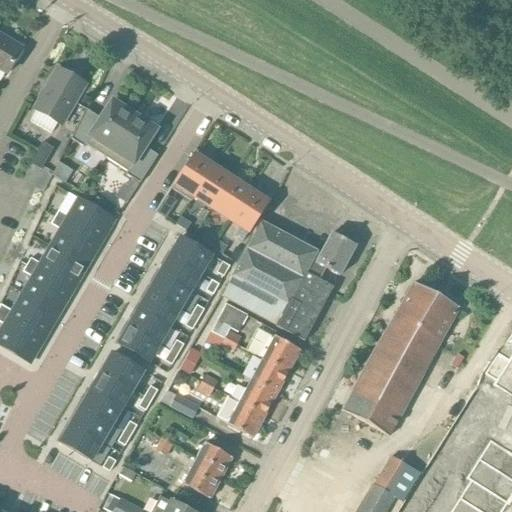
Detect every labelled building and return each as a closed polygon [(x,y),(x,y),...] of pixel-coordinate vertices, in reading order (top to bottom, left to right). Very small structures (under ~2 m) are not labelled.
[(0,72),(7,77),(23,50),(0,36),(0,72)] [(36,111),(29,122),(50,135),(57,123),(63,126),(85,85),(78,80),(76,76),(73,73),(69,72),(64,73),(57,69),(34,110),(36,111)] [(85,110),(70,140),(83,148),(84,146),(105,159),(133,117),(125,112),(127,109),(116,102),(114,104),(111,103),(100,120),(85,110)] [(133,117),(105,159),(127,173),(125,176),(139,185),(157,157),(154,155),(144,148),(155,131),(152,129),(153,127),(142,120),(141,122),(133,117)] [(40,171),(53,150),(43,143),(30,165),(40,171)] [(193,199),(212,168),(193,156),(171,190),(190,203),(193,199)] [(212,168),(193,199),(210,210),(230,179),(212,168)] [(230,180),(210,210),(211,211),(227,221),(229,222),(249,192),(246,190),(231,180),(230,180)] [(130,181),(126,187),(133,191),(137,185),(130,181)] [(249,192),(229,222),(230,223),(234,226),(247,234),(255,222),(267,203),(250,192),(249,192)] [(156,213),(164,219),(174,203),(166,198),(156,213)] [(57,211),(53,218),(61,223),(99,245),(114,221),(76,199),(65,216),(57,211)] [(175,225),(186,232),(190,224),(179,217),(175,225)] [(57,230),(47,247),(85,269),(99,245),(61,223),(53,218),(49,226),(57,230)] [(261,225),(221,298),(304,343),(304,342),(333,289),(319,281),(326,270),(339,277),(355,247),(331,234),(320,256),(261,225)] [(201,241),(201,242),(211,249),(219,254),(221,255),(222,255),(226,247),(223,246),(216,241),(206,234),(201,241)] [(174,248),(169,256),(199,274),(204,266),(209,257),(179,240),(174,248)] [(29,259),(25,266),(33,270),(72,293),(85,269),(47,247),(37,264),(29,259)] [(234,248),(228,259),(235,263),(241,253),(234,248)] [(169,256),(159,274),(189,292),(199,274),(169,256)] [(221,263),(215,274),(222,278),(228,267),(221,263)] [(29,277),(20,294),(58,316),(72,293),(33,270),(25,266),(21,273),(29,277)] [(159,274),(148,292),(178,310),(189,292),(159,274)] [(210,282),(204,292),(211,296),(217,286),(210,282)] [(388,436),(459,309),(414,284),(343,411),(388,436)] [(148,292),(138,309),(166,326),(168,327),(175,315),(178,310),(148,292)] [(0,305),(0,315),(5,319),(43,341),(58,316),(20,294),(10,311),(0,305)] [(237,334),(242,326),(247,317),(225,305),(210,333),(224,340),(220,347),(233,354),(241,339),(228,332),(229,330),(237,334)] [(195,307),(190,317),(197,321),(202,311),(195,307)] [(138,309),(128,327),(158,345),(163,336),(168,327),(166,326),(138,309)] [(0,324),(1,325),(0,327),(0,348),(29,365),(43,341),(5,319),(0,315),(0,324)] [(190,317),(184,327),(191,331),(197,321),(190,317)] [(128,327),(117,345),(147,363),(158,345),(128,327)] [(273,338),(261,360),(267,363),(288,373),(299,353),(300,352),(279,341),(273,338)] [(175,342),(169,352),(176,356),(182,346),(175,342)] [(169,352),(163,362),(170,366),(176,356),(169,352)] [(497,354),(484,375),(495,382),(492,386),(511,398),(511,354),(508,361),(497,354)] [(110,356),(100,373),(131,391),(141,374),(110,356)] [(261,360),(250,381),(256,384),(277,394),(288,373),(267,363),(261,360)] [(189,378),(178,372),(171,384),(178,387),(186,384),(189,378)] [(100,373),(90,390),(120,409),(131,391),(100,373)] [(209,398),(217,383),(205,376),(197,391),(209,398)] [(264,417),(277,394),(250,381),(238,403),(264,417)] [(149,388),(143,398),(150,402),(156,392),(149,388)] [(90,390),(80,408),(110,426),(120,409),(90,390)] [(166,391),(161,402),(169,407),(169,408),(192,420),(199,408),(175,396),(166,391)] [(143,398),(137,408),(144,412),(150,402),(143,398)] [(252,439),(264,417),(238,403),(226,425),(252,439)] [(80,408),(69,425),(100,443),(110,426),(80,408)] [(128,423),(123,433),(130,437),(135,427),(128,423)] [(69,425),(59,442),(90,460),(100,443),(69,425)] [(451,429),(444,439),(452,444),(458,434),(451,429)] [(123,433),(117,443),(124,447),(130,437),(123,433)] [(166,458),(176,440),(164,434),(154,451),(166,458)] [(444,439),(438,450),(445,455),(452,444),(444,439)] [(511,455),(490,441),(478,460),(511,482),(511,455)] [(209,500),(231,459),(204,445),(182,485),(209,500)] [(402,504),(419,475),(390,457),(373,486),(371,485),(355,511),(387,511),(395,499),(402,504)] [(107,459),(101,469),(108,473),(114,463),(107,459)] [(511,482),(478,460),(466,479),(508,505),(511,499),(511,482)] [(432,468),(426,479),(433,483),(439,473),(432,468)] [(426,479),(419,489),(426,494),(433,483),(426,479)] [(469,482),(458,499),(478,511),(501,511),(506,505),(508,506),(508,505),(466,479),(466,480),(469,482)] [(119,501),(109,496),(101,510),(105,511),(143,511),(120,499),(119,501)] [(158,498),(150,511),(185,511),(181,510),(170,504),(168,502),(158,498)] [(478,511),(458,499),(450,511),(478,511)]
